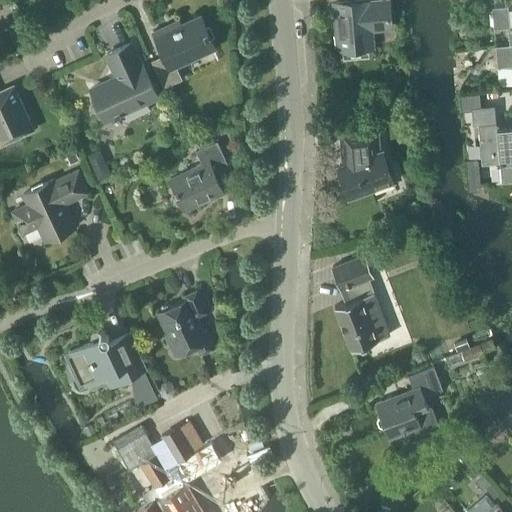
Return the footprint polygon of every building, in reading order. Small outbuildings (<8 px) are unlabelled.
[(370,27),(389,25),(387,1),(367,3),(367,1),(334,4),(338,50),(371,47),(370,27)] [(511,5),(491,7),(493,29),(507,28),(508,45),(511,44),(511,6),(511,5)] [(175,67),(214,48),(199,17),(171,30),(169,26),(153,33),(164,57),(152,62),(164,87),(181,79),(175,67)] [(143,66),(141,66),(130,44),(107,55),(117,78),(91,90),(105,121),(157,97),(143,66)] [(511,44),(508,45),(495,46),(497,68),(511,66),(511,76),(511,44)] [(13,87),(0,92),(0,141),(1,144),(32,131),(13,87)] [(511,126),(491,128),(490,124),(478,125),(481,165),(499,163),(501,183),(511,182),(511,126)] [(381,152),(377,154),(376,131),(340,134),(343,166),(338,168),(348,197),(392,181),(381,152)] [(213,172),(227,166),(216,142),(196,151),(202,165),(170,180),(184,211),(223,193),(213,172)] [(65,211),(61,203),(87,191),(77,171),(54,182),(53,180),(23,194),(28,204),(13,211),(22,232),(38,225),(45,241),(75,227),(68,212),(67,211),(66,211),(65,211)] [(367,279),(372,278),(364,256),(332,267),(345,303),(334,307),(350,351),(388,337),(367,279)] [(196,316),(210,309),(200,288),(183,297),(184,300),(157,313),(176,355),(195,346),(199,354),(214,347),(205,329),(203,330),(196,316)] [(108,334),(106,333),(103,332),(101,333),(99,334),(99,336),(98,338),(66,353),(81,386),(105,375),(110,385),(146,369),(129,333),(108,343),(107,342),(108,341),(109,338),(108,334)] [(495,349),(491,339),(462,351),(466,361),(495,349)] [(436,424),(431,409),(427,406),(423,398),(442,391),(433,367),(407,377),(412,390),(375,404),(380,416),(378,417),(376,420),(378,425),(381,427),(384,426),(389,439),(407,432),(411,441),(433,432),(436,424)] [(157,398),(145,372),(131,378),(136,407),(157,398)] [(176,461),(203,445),(189,421),(178,428),(178,427),(161,436),(176,461)] [(156,453),(147,437),(140,425),(111,441),(118,453),(128,470),(140,463),(156,453)] [(171,478),(154,488),(160,497),(166,507),(161,510),(161,511),(202,511),(185,483),(223,460),(212,442),(166,469),(171,478)] [(171,478),(166,469),(156,453),(140,463),(154,488),(171,478)] [(161,511),(154,500),(138,510),(138,511),(161,511)]
